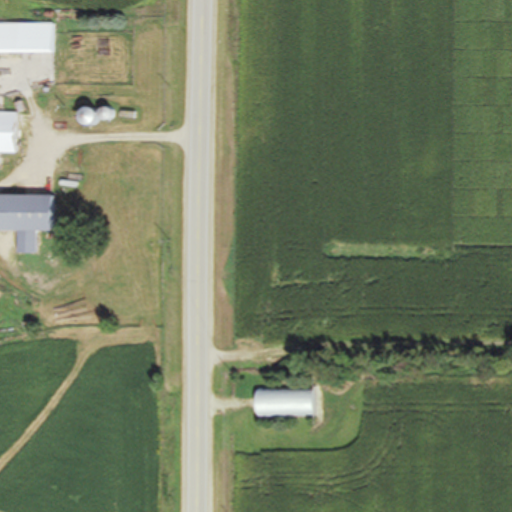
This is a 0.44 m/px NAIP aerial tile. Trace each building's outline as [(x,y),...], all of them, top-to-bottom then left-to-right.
[(52,23),(0,23),(0,51),(52,52),(52,23)] [(95,120),(91,107),(78,111),(82,124),(95,120)] [(0,112),(0,152),(16,152),(16,113),(0,112)] [(54,195),(0,194),(0,230),(19,230),(19,254),(37,254),(37,231),(53,231),(54,195)] [(256,418),(314,418),(314,389),(256,389),(256,418)]
